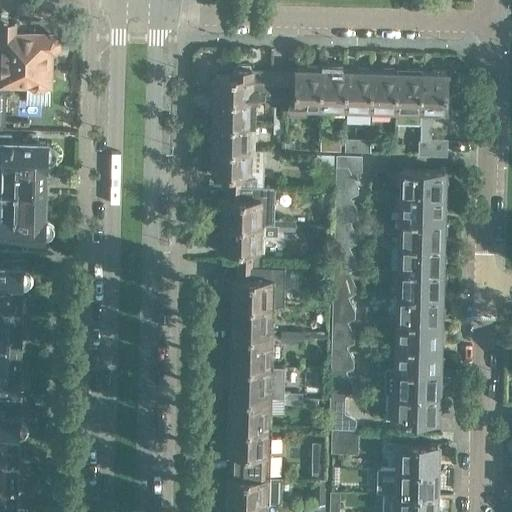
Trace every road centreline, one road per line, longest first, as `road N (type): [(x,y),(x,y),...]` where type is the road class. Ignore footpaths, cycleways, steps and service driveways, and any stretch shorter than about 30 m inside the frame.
road 1 (secondary): [(117,4),(103,511)]
road 2 (secondary): [(143,511),(158,12)]
road 3 (residential): [(158,12),(486,24)]
road 4 (residential): [(483,288),(477,430)]
road 5 (residential): [(485,162),(483,288)]
